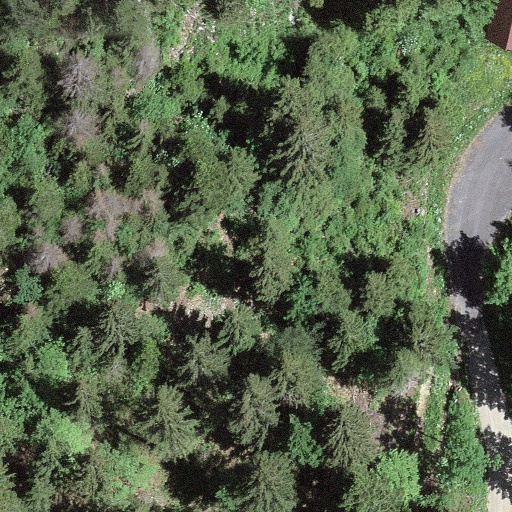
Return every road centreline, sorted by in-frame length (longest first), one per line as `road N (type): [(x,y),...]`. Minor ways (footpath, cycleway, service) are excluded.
road 1 (track): [(477,345),(467,241),(489,175),(511,139)]
road 2 (track): [(477,345),(506,511)]
